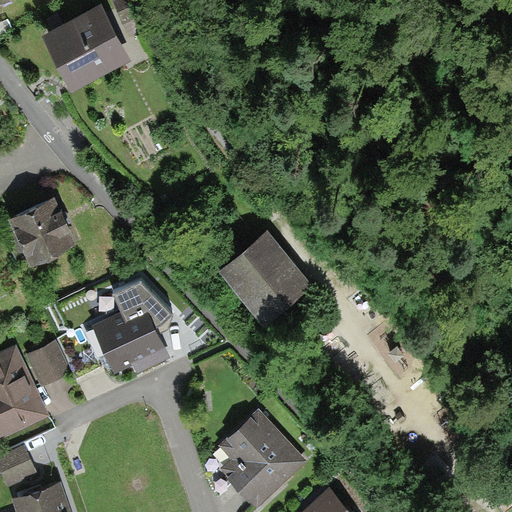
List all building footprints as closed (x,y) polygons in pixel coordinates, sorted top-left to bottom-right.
[(81,21),(38,44),(65,93),(108,70),(81,21)] [(57,197),(5,219),(24,264),(76,242),(57,197)] [(312,278),(267,224),(220,262),(265,316),(312,278)] [(138,281),(102,298),(115,325),(86,339),(108,385),(160,360),(147,333),(179,317),(138,281)] [(52,347),(28,358),(41,387),(65,376),(52,347)] [(0,438),(47,419),(18,351),(0,358),(0,438)] [(231,458),(220,467),(255,506),(305,461),(259,410),(219,446),(231,458)] [(24,444),(0,455),(0,470),(8,487),(38,472),(24,444)] [(354,511),(332,487),(304,511),(354,511)] [(69,511),(61,488),(13,504),(16,511),(69,511)]
